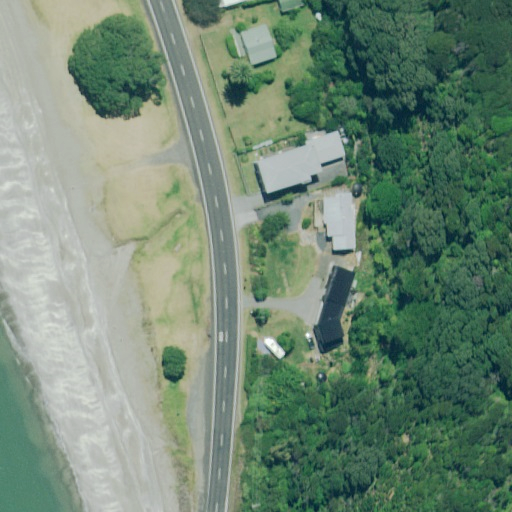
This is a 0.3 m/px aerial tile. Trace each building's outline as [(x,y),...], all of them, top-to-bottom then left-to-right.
[(303,5),(300,0),(277,0),(281,12),(303,5)] [(275,57),(264,25),(240,33),(250,65),(275,57)] [(263,193),(295,182),(296,186),(306,182),(304,176),(317,172),(315,165),(344,155),(335,130),(252,158),(263,193)] [(350,257),(356,241),(353,240),(356,233),(341,228),(329,224),(318,257),(322,258),(318,270),(322,271),(318,285),(340,292),(352,258),(350,257)] [(331,339),(329,314),(310,316),(312,341),(331,339)]
